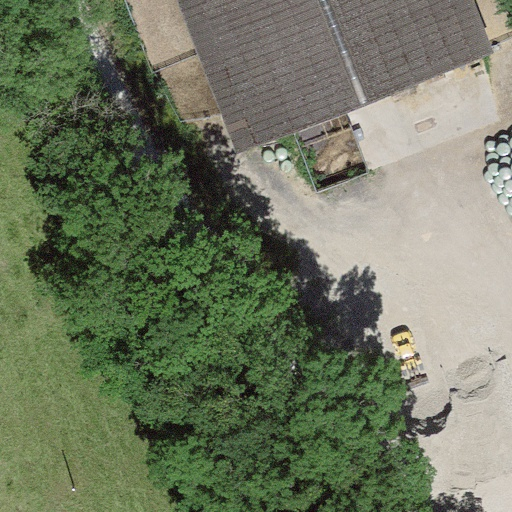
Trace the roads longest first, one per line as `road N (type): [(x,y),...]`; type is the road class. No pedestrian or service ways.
road 1 (track): [(359,511),(321,434),(64,0)]
road 2 (track): [(218,135),(289,211),(457,242),(511,287)]
